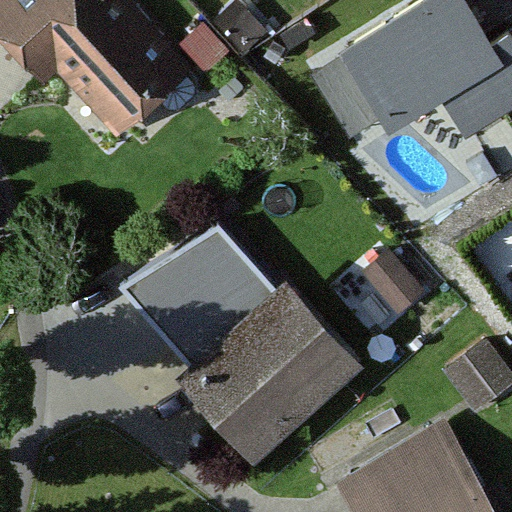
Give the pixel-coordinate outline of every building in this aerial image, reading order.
[(0,0),(0,43),(38,84),(58,65),(118,128),(185,65),(123,0),(0,0)] [(463,0),(416,0),(344,45),(390,119),(439,89),(464,130),(511,100),(511,35),(493,48),(463,0)] [(422,289),(390,249),(363,270),(394,311),(422,289)] [(284,273),(177,370),(256,456),(363,358),(284,273)] [(511,386),(511,384),(487,343),(446,368),(472,410),(511,386)] [(490,511),(440,419),(332,476),(351,511),(490,511)]
